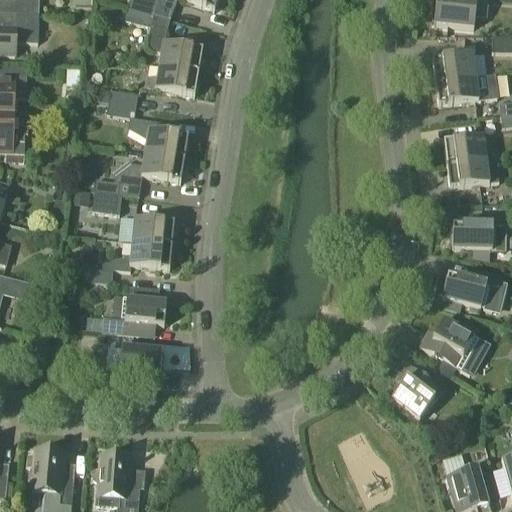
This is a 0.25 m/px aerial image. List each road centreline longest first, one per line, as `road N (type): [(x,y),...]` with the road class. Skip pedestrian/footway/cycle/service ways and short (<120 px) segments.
road 1 (residential): [(388,0),(386,69),(403,215),(387,309),(338,370),(269,408)]
road 2 (residential): [(265,0),(244,64),(216,212),(215,412)]
road 3 (residential): [(215,412),(0,402)]
